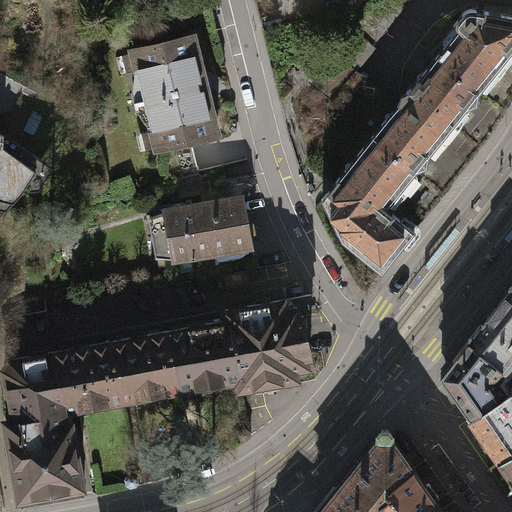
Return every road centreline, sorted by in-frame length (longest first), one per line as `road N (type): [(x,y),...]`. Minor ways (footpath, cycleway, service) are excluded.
road 1 (residential): [(377,367),(294,225),(230,0)]
road 2 (secondary): [(511,135),(378,309),(377,367)]
road 3 (secondary): [(218,511),(293,464),(377,367)]
road 4 (secondary): [(377,367),(407,366),(431,352),(511,251)]
road 5 (residential): [(377,367),(495,511)]
